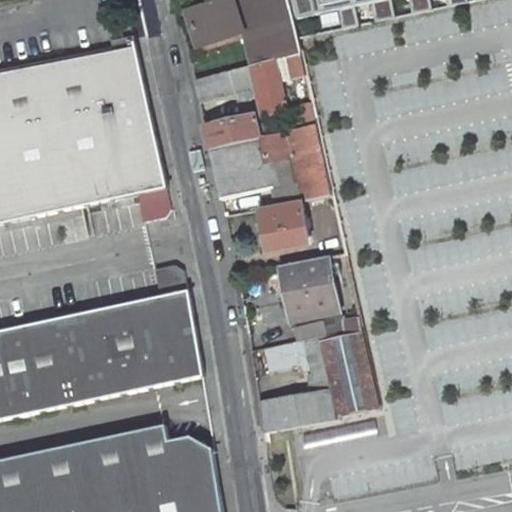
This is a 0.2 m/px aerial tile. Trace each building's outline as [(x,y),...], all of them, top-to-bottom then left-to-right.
[(266,44),(250,48),(254,67),(277,60),(289,57),(302,53),(299,40),(294,20),(289,0),(220,0),(188,10),(200,47),(247,33),(263,29),(266,44)] [(471,3),(470,0),(289,0),(294,20),(340,12),(344,30),(361,26),(358,6),(373,4),(377,23),(397,19),(393,0),(410,0),(413,15),(433,11),(431,0),(448,0),(449,7),(471,3)] [(263,29),(247,33),(250,48),(266,44),(263,29)] [(0,226),(169,190),(135,37),(111,42),(112,47),(63,58),(63,59),(0,71),(0,226)] [(302,53),(289,57),(294,78),(307,75),(302,53)] [(282,83),(294,78),(289,57),(277,60),(282,83)] [(254,67),(196,82),(201,104),(257,88),(263,118),(288,112),(282,83),(277,60),(254,67)] [(255,117),(206,128),(212,150),(260,139),(255,117)] [(262,139),(269,166),(277,164),(291,160),(297,184),(300,183),(303,202),(334,196),(318,126),(262,139)] [(260,139),(212,150),(223,201),(275,189),(282,187),(277,164),(269,166),(262,139),(260,139)] [(277,164),(282,187),(275,189),(279,206),(303,202),(300,183),(297,184),(291,160),(277,164)] [(303,202),(279,206),(262,210),(270,250),(311,242),(303,202)] [(282,268),(292,322),(342,313),(331,258),(282,268)] [(0,423),(206,379),(193,302),(191,292),(189,293),(185,272),(177,266),(156,271),(162,298),(0,333),(0,423)] [(313,394),(260,404),(266,434),(342,421),(341,418),(381,409),(362,320),(347,323),(346,318),(326,322),(328,334),(325,337),(308,340),(314,371),(315,376),(310,377),(313,394)] [(328,334),(326,322),(297,327),(300,342),(308,340),(325,337),(328,334)] [(308,340),(300,342),(265,350),(271,374),(301,367),(302,374),(314,371),(308,340)] [(0,511),(224,511),(215,451),(193,438),(171,443),(168,427),(0,463),(0,511)]
